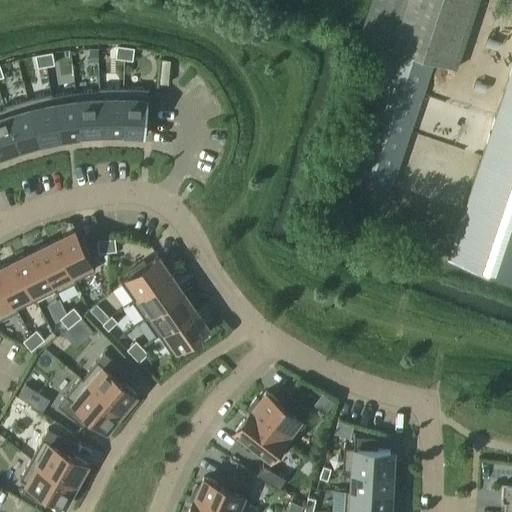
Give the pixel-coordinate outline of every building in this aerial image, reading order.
[(479,0),(372,0),(360,36),(394,48),(351,176),(391,189),(434,62),(456,69),(479,0)] [(125,59),(126,47),(118,46),(116,58),(125,59)] [(133,61),(135,48),(126,47),(125,59),(133,61)] [(90,49),(90,61),(99,62),(99,49),(90,49)] [(55,64),(53,52),(44,54),(47,66),(55,64)] [(47,66),(44,54),(36,55),(38,68),(47,66)] [(171,60),(161,59),(159,83),(169,84),(171,60)] [(511,68),(507,85),(449,255),(511,277),(511,68)] [(102,133),(100,88),(99,88),(99,90),(76,92),(81,135),(102,133)] [(123,133),(124,88),(100,88),(102,133),(123,133)] [(149,89),(124,88),(123,133),(143,134),(143,135),(145,136),(149,89)] [(81,135),(76,92),(53,95),(52,93),(51,93),(60,138),(81,135)] [(60,138),(51,93),(28,98),(39,143),(60,138)] [(39,143),(28,98),(4,105),(19,149),(39,143)] [(0,155),(19,149),(4,105),(4,106),(4,108),(0,109),(0,155)] [(82,242),(75,230),(55,240),(76,282),(77,282),(76,280),(95,270),(90,260),(94,258),(85,241),(82,242)] [(115,238),(107,239),(108,252),(117,251),(115,238)] [(108,252),(107,239),(98,240),(99,253),(108,252)] [(76,282),(55,240),(36,249),(57,292),(76,282)] [(57,292),(36,249),(16,259),(37,299),(55,290),(56,292),(57,292)] [(132,301),(171,274),(158,256),(146,264),(144,260),(128,272),(130,275),(121,281),(134,299),(132,300),(132,301)] [(37,299),(16,259),(0,266),(0,274),(18,311),(19,311),(18,309),(37,299)] [(0,319),(18,311),(0,274),(0,319)] [(145,319),(183,291),(171,274),(132,301),(145,319)] [(159,335),(196,309),(183,291),(145,319),(153,314),(165,330),(158,335),(159,335)] [(82,316),(74,307),(67,313),(75,322),(82,316)] [(197,336),(209,328),(196,309),(159,335),(172,354),(181,347),(183,350),(199,339),(197,336)] [(75,322),(67,313),(60,318),(68,328),(75,322)] [(109,330),(118,322),(112,315),(103,324),(109,330)] [(73,325),(64,332),(75,346),(84,339),(73,325)] [(45,339),(37,329),(30,335),(38,345),(45,339)] [(38,345),(30,335),(23,341),(32,350),(38,345)] [(133,355),(142,347),(136,340),(127,349),(133,356),(133,355)] [(149,353),(142,347),(133,355),(133,356),(139,362),(149,353)] [(121,381),(129,372),(105,352),(83,378),(81,377),(81,378),(124,414),(133,404),(130,402),(137,393),(121,381)] [(124,414),(81,378),(58,405),(83,426),(91,417),(106,430),(113,421),(116,424),(124,414)] [(267,391),(260,400),(257,397),(248,408),(291,442),(307,422),(301,418),(308,409),(289,394),(282,403),(267,391)] [(291,442),(248,408),(248,409),(251,411),(236,430),(243,435),(240,439),(256,451),(258,447),(269,456),(276,462),(291,442)] [(56,432),(49,428),(32,459),(80,485),(86,474),(82,472),(88,463),(70,453),(76,443),(56,432)] [(344,447),(343,469),(392,472),(393,449),(378,449),(378,437),(355,435),(354,447),(344,447)] [(80,485),(32,459),(20,479),(27,483),(21,493),(42,505),(47,494),(65,504),(70,494),(73,496),(80,485)] [(280,489),(286,478),(264,465),(258,475),(280,489)] [(324,466),(320,477),(328,480),(332,468),(324,466)] [(391,493),(392,472),(343,469),(343,470),(353,471),(352,491),(346,490),(346,491),(391,493)] [(241,511),(253,485),(227,474),(223,484),(204,477),(200,486),(197,485),(191,499),(194,500),(195,499),(224,511),(241,511)] [(511,511),(511,483),(503,483),(502,502),(505,502),(504,511),(511,511)] [(389,511),(391,493),(346,491),(344,511),(389,511)] [(309,497),(305,508),(313,511),(316,499),(309,497)] [(224,511),(195,499),(194,500),(189,511),(224,511)]
